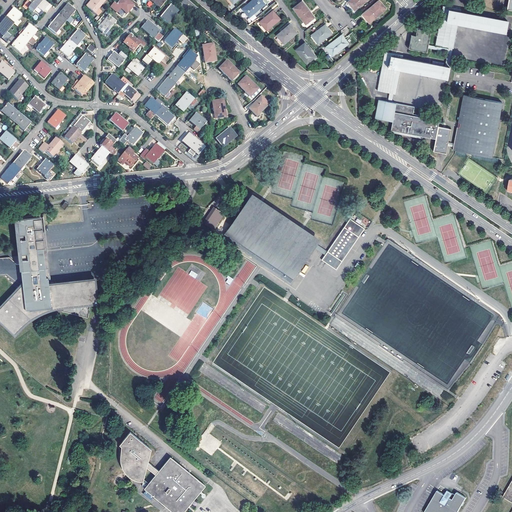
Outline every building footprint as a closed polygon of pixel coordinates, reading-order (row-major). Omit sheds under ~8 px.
[(48,6),(41,0),(35,0),(29,8),(28,9),(33,13),(37,8),(43,13),(48,6)] [(105,0),(104,0),(92,0),(87,7),(94,13),(98,16),(101,11),(98,9),(105,0)] [(110,7),(117,13),(121,9),(127,14),(134,6),(126,0),(120,0),(116,5),(114,3),(110,7)] [(150,0),(150,1),(160,9),(166,1),(164,0),(150,0)] [(252,0),(243,8),(250,16),(265,3),(262,0),(252,0)] [(350,0),(348,2),(355,10),(366,0),(350,0)] [(362,14),(369,23),(386,9),(379,0),(368,10),(362,14)] [(306,24),(314,17),(310,12),(302,1),(294,8),(306,24)] [(75,11),(68,5),(59,16),(66,22),(75,11)] [(160,18),(168,25),(178,12),(171,6),(160,18)] [(442,6),(435,44),(452,48),(457,23),(505,32),(507,21),(459,12),(460,9),(442,6)] [(22,15),(13,9),(6,18),(14,25),(17,27),(20,23),(17,21),(22,15)] [(260,21),(267,29),(280,19),(274,10),(264,18),(260,21)] [(48,29),(56,35),(66,22),(59,16),(52,23),(51,22),(50,24),(50,25),(48,29)] [(98,28),(105,35),(116,23),(109,16),(105,20),(101,17),(97,22),(100,25),(98,28)] [(0,25),(0,34),(3,37),(14,25),(6,18),(0,25)] [(141,28),(159,43),(163,37),(159,33),(162,30),(156,25),(155,27),(148,21),(147,22),(141,28)] [(38,32),(30,25),(25,31),(24,29),(21,32),(19,35),(21,36),(29,43),(31,45),(35,41),(32,38),(38,32)] [(278,36),(285,44),(298,32),(291,25),(282,32),(278,36)] [(317,32),(312,35),(319,44),(332,33),(325,25),(317,32)] [(408,49),(426,53),(431,30),(418,28),(416,37),(411,36),(408,49)] [(77,47),(79,44),(86,37),(78,30),(69,41),(77,47)] [(164,42),(172,49),(178,41),(183,45),(187,40),(175,30),(164,42)] [(129,52),(132,54),(140,45),(143,48),(146,44),(139,38),(136,41),(129,35),(123,43),(131,49),(129,52)] [(349,43),(342,35),(326,48),(333,56),(349,43)] [(12,47),(22,56),(26,51),(23,49),(29,43),(21,36),(19,38),(18,37),(15,40),(17,41),(12,47)] [(36,50),(44,57),(53,46),(46,40),(40,46),(39,45),(38,47),(39,48),(36,50)] [(60,52),(68,58),(74,51),(76,52),(79,49),(77,47),(69,41),(67,44),(66,42),(64,44),(65,45),(60,52)] [(297,50),(307,64),(315,57),(311,51),(305,44),(297,50)] [(203,48),(206,64),(217,62),(213,45),(203,48)] [(154,48),(142,62),(146,66),(151,59),(158,65),(164,57),(154,48)] [(177,68),(184,74),(195,62),(194,61),(197,57),(189,50),(182,58),(184,59),(177,68)] [(108,60),(118,69),(127,58),(121,52),(118,55),(114,52),(109,58),(108,60)] [(400,70),(446,79),(449,67),(402,58),(403,55),(385,52),(378,90),(390,92),(393,93),(395,93),(400,70)] [(76,66),(84,72),(94,61),(86,54),(81,60),(79,59),(77,62),(79,63),(76,66)] [(133,60),(125,71),(128,74),(130,71),(137,77),(144,69),(133,60)] [(0,63),(0,73),(8,80),(14,73),(11,71),(13,69),(10,67),(9,69),(1,62),(0,63)] [(34,70),(44,79),(51,72),(46,67),(47,66),(41,62),(34,70)] [(223,73),(231,81),(239,74),(227,62),(219,69),(223,73)] [(174,70),(168,78),(175,85),(184,74),(177,68),(174,70)] [(51,85),(59,91),(68,80),(61,74),(51,85)] [(106,83),(118,94),(128,82),(124,78),(120,82),(112,76),(106,83)] [(72,87),(75,89),(81,96),(86,90),(87,92),(93,84),(85,77),(80,82),(79,84),(77,82),(75,83),(72,87)] [(157,91),(166,99),(170,94),(168,93),(172,88),(174,89),(177,86),(175,85),(168,78),(157,91)] [(243,94),(249,100),(258,90),(246,78),(238,85),(245,92),(243,94)] [(9,95),(20,103),(24,99),(20,97),(28,88),(20,82),(9,95)] [(130,101),(137,93),(130,87),(132,85),(128,82),(118,94),(122,98),(124,96),(130,101)] [(175,106),(183,112),(191,103),(193,105),(197,102),(186,93),(175,106)] [(455,151),(491,158),(502,103),(463,96),(454,144),(453,150),(455,151)] [(27,105),(38,114),(45,107),(34,98),(27,105)] [(249,110),(256,118),(268,105),(261,98),(249,110)] [(155,103),(151,99),(144,107),(149,111),(146,115),(151,120),(155,116),(162,106),(164,105),(158,100),(155,103)] [(391,102),(388,101),(378,99),(375,117),(392,121),(390,130),(435,139),(438,126),(439,121),(412,115),(414,107),(391,102)] [(212,104),(215,120),(229,118),(229,116),(227,110),(224,110),(223,102),(212,104)] [(0,112),(13,122),(19,115),(7,104),(0,112)] [(155,116),(167,126),(173,119),(166,112),(168,111),(162,106),(155,116)] [(47,123),(55,130),(65,117),(58,111),(47,123)] [(109,122),(122,133),(129,125),(115,114),(109,122)] [(194,130),(198,134),(207,124),(204,121),(206,120),(203,117),(201,119),(195,114),(189,122),(196,128),(194,130)] [(13,122),(24,132),(30,124),(19,115),(13,122)] [(78,122),(75,119),(71,125),(81,134),(90,123),(83,116),(78,122)] [(64,138),(72,144),(81,134),(71,125),(65,131),(68,133),(64,138)] [(435,139),(433,152),(445,154),(447,146),(449,146),(449,143),(448,142),(451,129),(438,126),(435,139)] [(125,141),(132,148),(143,135),(135,129),(129,136),(127,134),(125,137),(127,139),(125,141)] [(216,140),(223,148),(236,137),(229,129),(216,140)] [(0,137),(0,141),(9,149),(15,141),(5,132),(0,137)] [(182,143),(195,153),(201,146),(189,135),(182,143)] [(102,148),(107,153),(116,142),(109,136),(100,146),(102,148)] [(38,150),(43,154),(45,151),(53,158),(63,145),(55,139),(49,146),(44,143),(38,150)] [(159,142),(156,145),(164,152),(166,149),(159,142)] [(164,152),(156,145),(149,153),(145,150),(140,156),(144,160),(145,158),(153,165),(164,152)] [(91,160),(98,167),(109,154),(107,153),(102,148),(91,160)] [(125,163),(130,167),(137,160),(132,155),(134,153),(131,151),(132,150),(129,148),(118,161),(123,165),(125,163)] [(20,170),(31,158),(24,152),(13,164),(20,170)] [(69,163),(82,174),(88,166),(75,155),(69,163)] [(36,170),(44,177),(53,166),(46,160),(36,170)] [(0,178),(7,184),(10,180),(11,181),(20,170),(13,164),(0,178)] [(251,192),(222,235),(292,282),(321,239),(251,192)] [(205,223),(215,230),(226,214),(216,208),(205,223)] [(45,225),(44,215),(34,216),(19,218),(15,219),(18,251),(18,253),(19,255),(20,272),(21,276),(22,281),(21,282),(20,283),(16,287),(0,305),(0,321),(15,337),(31,321),(46,313),(54,310),(63,308),(63,309),(63,311),(88,317),(90,305),(99,304),(97,277),(95,277),(50,281),(49,278),(51,278),(48,252),(48,250),(46,231),(45,227),(45,225)] [(322,260),(336,269),(364,229),(350,219),(322,260)] [(154,237),(158,243),(163,239),(159,233),(154,237)] [(184,511),(206,486),(170,457),(159,471),(148,462),(152,450),(130,433),(119,446),(122,448),(121,458),(121,463),(122,465),(122,467),(123,469),(124,471),(126,474),(127,475),(129,476),(130,478),(132,479),(135,480),(136,481),(137,481),(139,482),(142,482),(143,482),(147,468),(156,475),(144,489),(172,511),(184,511)] [(458,511),(460,510),(467,498),(460,493),(457,492),(456,494),(453,493),(448,490),(445,494),(438,490),(424,511),(458,511)]
